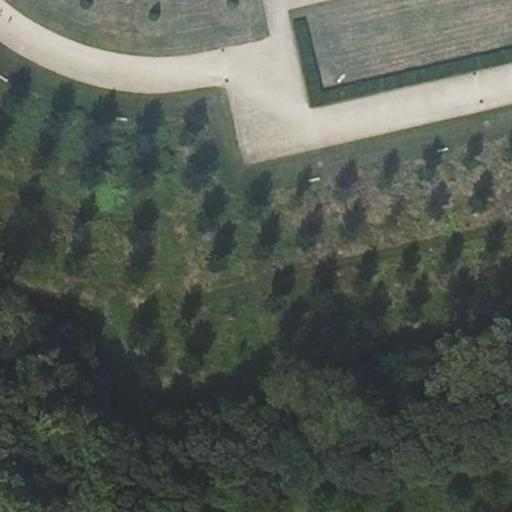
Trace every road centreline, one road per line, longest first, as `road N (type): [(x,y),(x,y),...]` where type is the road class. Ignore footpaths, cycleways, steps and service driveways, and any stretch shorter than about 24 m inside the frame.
road 1 (track): [(287,61),(214,75),(135,75),(94,64),(0,14)]
road 2 (track): [(287,61),(302,125),(511,77)]
